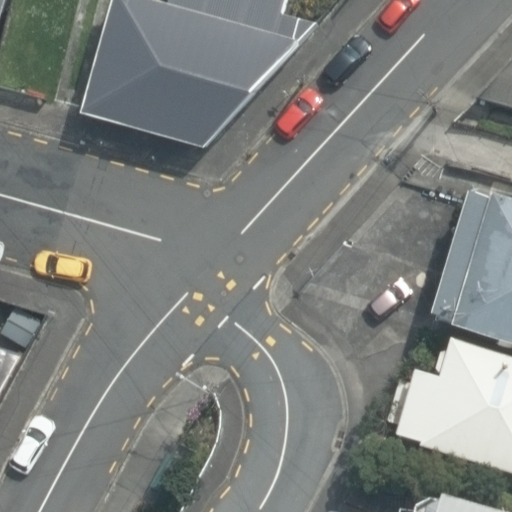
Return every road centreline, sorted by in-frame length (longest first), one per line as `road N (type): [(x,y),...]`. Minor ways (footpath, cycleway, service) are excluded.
road 1 (residential): [(211,256),(451,0)]
road 2 (residential): [(41,511),(97,406),(211,256)]
road 3 (residential): [(211,256),(288,408),(285,461),(261,511)]
road 4 (residential): [(0,194),(211,256)]
